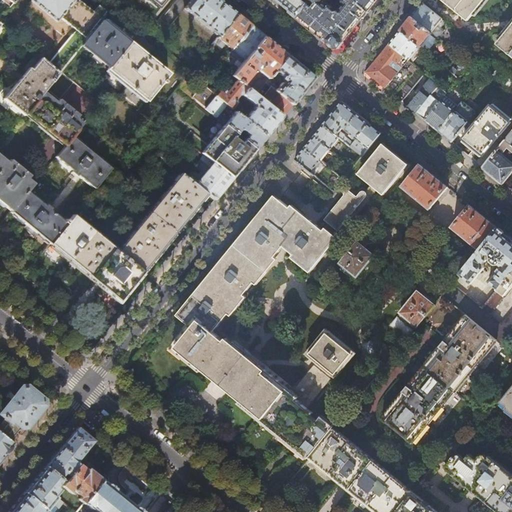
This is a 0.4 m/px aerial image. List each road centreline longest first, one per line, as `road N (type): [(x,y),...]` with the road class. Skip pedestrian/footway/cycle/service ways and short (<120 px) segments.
road 1 (residential): [(339,74),(85,387)]
road 2 (residential): [(501,208),(339,74)]
road 3 (residential): [(85,387),(0,491)]
road 4 (unclassified): [(85,387),(185,469)]
